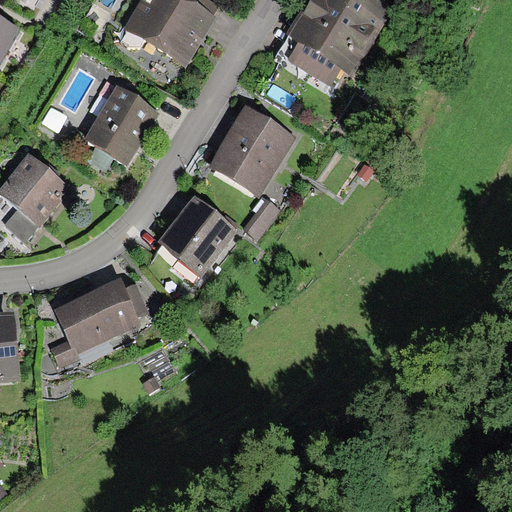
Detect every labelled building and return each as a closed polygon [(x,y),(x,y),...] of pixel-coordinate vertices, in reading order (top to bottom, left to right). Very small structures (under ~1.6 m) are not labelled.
[(140,0),(123,28),(186,67),(223,8),(210,0),(140,0)] [(377,0),(314,0),(291,37),(301,40),(288,59),(337,90),(389,7),(377,0)] [(0,66),(19,34),(0,23),(0,66)] [(161,115),(117,87),(86,137),(129,164),(161,115)] [(296,137),(246,105),(208,164),(259,196),(296,137)] [(69,186),(29,154),(0,189),(0,191),(20,207),(6,225),(26,241),(69,186)] [(236,228),(195,197),(159,243),(200,275),(236,228)] [(267,204),(246,233),(260,242),(281,212),(267,204)] [(126,288),(122,279),(55,308),(69,341),(75,354),(78,353),(142,325),(139,317),(147,313),(135,284),(126,288)] [(12,315),(0,315),(0,382),(18,381),(12,315)] [(75,354),(69,341),(51,349),(59,368),(81,359),(78,353),(75,354)]
